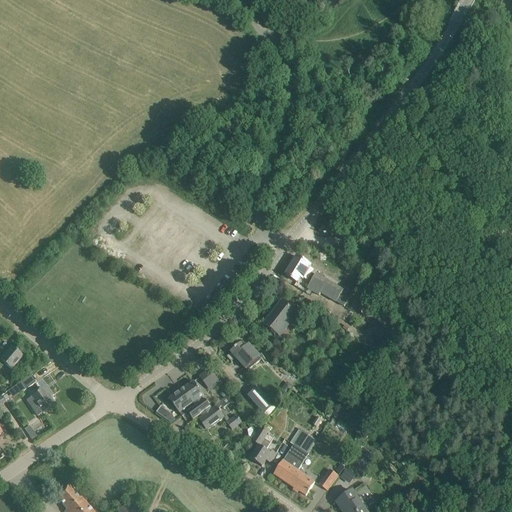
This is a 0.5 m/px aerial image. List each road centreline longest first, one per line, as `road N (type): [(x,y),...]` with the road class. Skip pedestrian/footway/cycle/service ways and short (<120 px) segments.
road 1 (tertiary): [(286,245),(470,0)]
road 2 (unclassified): [(286,245),(265,230),(255,209),(292,110),(290,76),(238,0)]
road 3 (tertiary): [(112,404),(205,338),(286,245)]
road 4 (unclassified): [(295,511),(112,404)]
road 5 (tertiary): [(112,404),(0,302)]
road 6 (tertiary): [(0,479),(112,404)]
